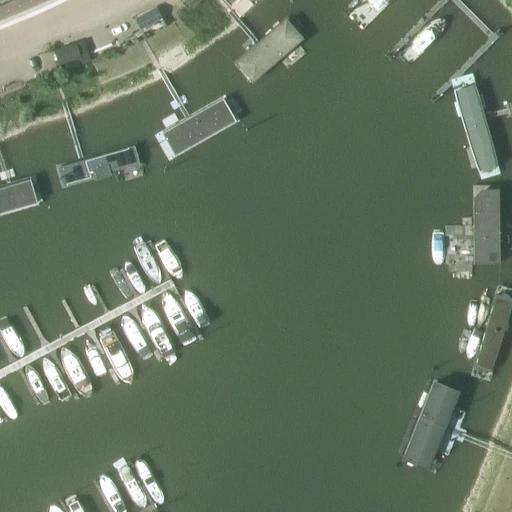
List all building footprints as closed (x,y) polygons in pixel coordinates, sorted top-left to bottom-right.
[(162,18),(156,7),(134,18),(140,30),(162,18)] [(237,73),(294,32),(277,8),(220,49),(237,73)] [(75,44),(56,51),(61,65),(78,58),(80,58),(75,44)] [(511,63),(498,68),(511,111),(511,63)] [(168,165),(239,125),(224,99),(153,139),(168,165)] [(53,196),(137,166),(131,148),(47,179),(53,196)] [(0,204),(41,189),(32,164),(0,175),(0,204)] [(511,257),(510,188),(482,188),(483,268),(511,267),(511,257)] [(511,337),(501,375),(511,378),(511,337)] [(450,390),(419,469),(440,478),(472,399),(450,390)]
